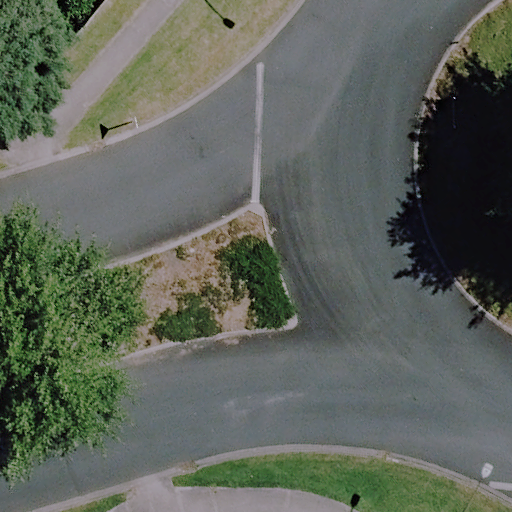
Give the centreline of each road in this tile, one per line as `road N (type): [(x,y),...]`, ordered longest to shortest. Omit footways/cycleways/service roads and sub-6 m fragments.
road 1 (tertiary): [(375,318),(0,438)]
road 2 (tertiary): [(0,251),(258,143),(329,133)]
road 3 (tertiary): [(375,318),(345,260),(330,197),(329,133)]
road 4 (tertiary): [(511,423),(434,381),(375,318)]
road 5 (tertiary): [(329,133),(350,53),(383,0)]
